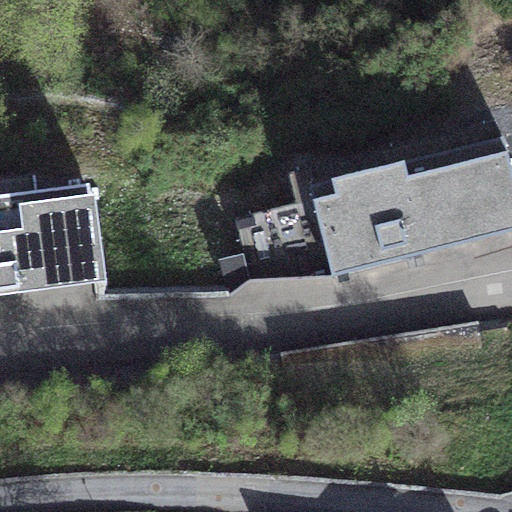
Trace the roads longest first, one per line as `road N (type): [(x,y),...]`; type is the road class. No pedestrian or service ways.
road 1 (residential): [(0,356),(289,336),(511,295)]
road 2 (unclassified): [(0,502),(232,491),(434,511)]
